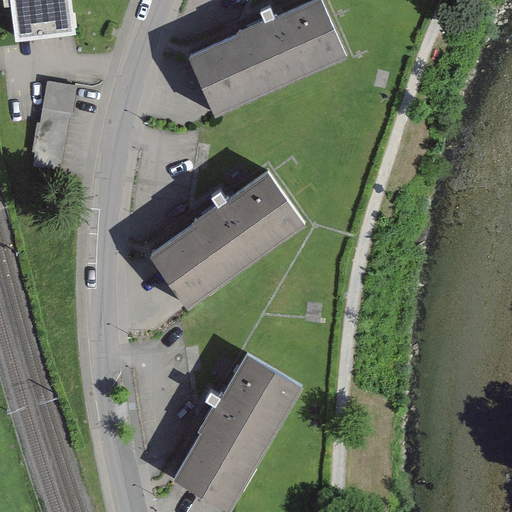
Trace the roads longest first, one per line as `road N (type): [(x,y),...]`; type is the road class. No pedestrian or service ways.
road 1 (track): [(450,0),(365,237),(344,374),(337,511)]
road 2 (residential): [(133,511),(105,389),(105,228),(119,130),(160,0)]
